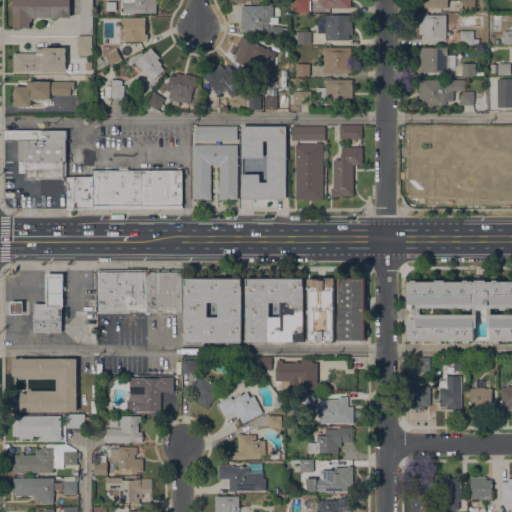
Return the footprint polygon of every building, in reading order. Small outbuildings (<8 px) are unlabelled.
[(70,0),(70,17),(57,17),(32,17),(32,21),(29,21),(30,27),(24,27),(24,26),(18,26),(18,27),(15,27),(15,26),(13,26),(13,9),(12,9),(12,4),(13,4),(13,0),(70,0)] [(80,0),(92,0),(92,34),(80,34),(80,0)] [(123,12),(123,0),(156,0),(156,12),(123,12)] [(295,0),(309,0),(309,11),(295,12),(295,0)] [(475,0),(475,11),(461,11),(461,0),(475,0)] [(241,5),(272,5),(272,17),(278,17),(278,23),(268,23),(268,27),(262,26),(262,29),(241,29),(241,5)] [(325,16),(325,14),(352,14),(352,34),(349,34),(349,39),(325,39),(324,16),(325,16)] [(421,39),(421,33),(418,33),(418,14),(445,14),(445,39),(421,39)] [(124,39),(123,39),(123,36),(124,36),(124,34),(124,27),(123,27),(123,17),(145,18),(145,34),(147,34),(147,40),(124,40),(124,39)] [(271,24),(284,26),(284,27),(288,28),(288,39),(283,38),(282,39),(269,37),(271,24)] [(511,44),(498,44),(498,37),(503,37),(503,25),(511,25),(511,44)] [(473,30),(473,38),(479,38),(479,43),(473,43),(473,44),(459,44),(460,30),(473,30)] [(297,31),(311,31),(311,43),(297,43),(297,31)] [(77,35),(91,35),(91,55),(77,55),(77,35)] [(237,55),(233,53),(237,46),(236,45),(241,36),(261,45),(257,54),(264,57),(257,71),(235,60),(237,55)] [(113,43),(121,59),(110,65),(102,49),(113,43)] [(323,46),(350,46),(351,72),(323,72),(323,46)] [(66,71),(43,72),(43,70),(13,71),(13,52),(36,52),(36,47),(66,47),(66,71)] [(150,47),(159,57),(157,59),(161,63),(160,65),(164,69),(152,79),(143,70),(135,61),(150,47)] [(419,71),(419,62),(420,62),(420,61),(418,61),(418,56),(420,56),(420,47),(447,47),(447,54),(447,71),(419,71)] [(296,63),(309,63),(309,76),(296,76),(296,63)] [(475,63),(475,67),(477,67),(477,73),(475,73),(475,75),(462,75),(461,63),(475,63)] [(510,74),(497,74),(497,63),(510,63),(510,74)] [(207,100),(206,95),(204,95),(202,80),(208,80),(205,77),(215,69),(214,69),(221,64),(225,69),(228,66),(244,87),(245,87),(232,97),(225,88),(217,94),(219,99),(207,100)] [(165,90),(170,74),(175,76),(176,72),(184,74),(184,73),(196,76),(189,103),(179,100),(177,106),(171,104),(172,99),(168,97),(170,91),(165,90)] [(316,87),(325,87),(325,79),(352,79),(352,97),(349,97),(349,104),(325,104),(325,103),(316,103),(316,87)] [(419,79),(453,79),(453,100),(444,100),(444,104),(421,104),(421,98),(418,98),(419,79)] [(111,80),(121,80),(121,85),(124,85),(123,98),(111,97),(111,80)] [(15,86),(27,86),(27,81),(29,81),(74,81),(74,89),(70,89),(70,94),(50,94),(50,99),(31,99),(31,106),(14,106),(14,104),(13,104),(13,101),(14,101),(14,98),(13,98),(12,96),(12,92),(13,90),(14,90),(14,87),(15,87),(15,86)] [(264,95),(269,95),(269,88),(276,88),(276,95),(277,95),(277,108),(265,108),(264,95)] [(293,91),(297,91),(297,90),(311,90),(311,104),(297,104),(297,103),(293,103),(293,91)] [(155,92),(165,98),(157,110),(148,103),(146,102),(153,91),(155,92)] [(473,104),(459,104),(459,98),(460,98),(460,91),(473,91),(473,104)] [(511,93),(511,106),(488,106),(488,93),(511,93)] [(259,95),(260,108),(249,108),(249,96),(257,95),(259,95)] [(339,124),(362,124),(361,138),(344,138),(344,140),(340,140),(340,138),(339,138),(339,124)] [(419,124),(471,125),(471,129),(486,129),(486,145),(472,145),(472,141),(470,141),(470,138),(465,138),(465,143),(466,143),(466,147),(482,147),(482,161),(484,161),(484,163),(482,163),(482,167),(484,167),(484,170),(482,170),(482,183),(485,183),(485,186),(483,186),(483,197),(462,197),(462,183),(465,183),(465,169),(462,169),(462,163),(465,163),(465,160),(431,160),(431,163),(433,163),(433,169),(431,169),(431,181),(433,181),(433,184),(435,184),(435,191),(433,191),(433,198),(412,198),(412,189),(410,189),(410,183),(413,183),(413,170),(411,170),(411,161),(413,161),(413,147),(429,147),(429,143),(430,143),(430,138),(418,138),(419,124)] [(195,140),(195,125),(237,125),(237,140),(195,140)] [(286,199),(241,199),(241,173),(259,173),(259,182),(266,182),(267,140),(263,140),(263,157),(241,157),(241,125),(286,125),(286,199)] [(291,126),(324,125),(324,139),(292,139),(291,126)] [(511,139),(494,139),(494,126),(511,126),(511,139)] [(18,140),(18,139),(14,139),(7,139),(7,138),(5,138),(5,129),(66,130),(66,139),(66,140),(18,140)] [(65,176),(63,176),(63,178),(38,177),(38,179),(24,179),(24,172),(18,172),(18,140),(66,140),(65,176)] [(511,175),(511,196),(505,196),(505,198),(500,198),(500,196),(494,196),(494,191),(492,191),(492,188),(494,188),(494,173),(496,173),(496,170),(495,170),(495,167),(496,167),(496,160),(498,160),(498,155),(497,155),(497,152),(498,152),(498,145),(501,145),(501,142),(505,142),(505,145),(511,145),(511,175)] [(295,143),(314,143),(322,143),(322,199),(303,199),(303,198),(296,198),(295,143)] [(193,144),(237,144),(237,198),(225,198),(225,199),(219,199),(219,192),(219,164),(210,164),(210,192),(211,192),(211,199),(204,199),(193,199),(193,144)] [(331,196),(331,188),(333,188),(333,159),(340,159),(340,154),(341,154),(341,146),(362,146),(362,164),(353,164),(353,194),(349,194),(349,195),(344,195),(344,194),(343,194),(343,196),(331,196)] [(180,169),(180,207),(92,207),(91,175),(91,169),(180,169)] [(92,207),(65,207),(65,176),(91,175),(92,207)] [(146,270),(181,270),(182,311),(149,311),(149,314),(146,314),(146,311),(97,312),(97,270),(146,270)] [(34,303),(46,303),(46,273),(63,273),(63,306),(61,306),(62,332),(34,332),(34,303)] [(186,343),(186,341),(184,341),(184,277),(193,277),(193,276),(201,276),(201,277),(203,277),(203,276),(212,276),(212,277),(224,277),(224,276),(232,276),(232,277),(242,277),(242,341),(239,341),(239,342),(224,342),(224,341),(222,341),(222,342),(215,342),(215,341),(201,341),(201,343),(186,343)] [(265,343),(265,341),(263,341),(263,343),(248,343),(248,341),(246,341),(246,277),(255,277),(263,277),(277,277),(277,276),(284,276),(284,277),(286,277),(286,276),(295,276),(295,277),(303,277),(304,341),(302,341),(302,342),(287,342),(287,341),(273,341),(273,343),(265,343)] [(308,313),(308,310),(308,289),(307,278),(316,278),(319,278),(319,279),(322,279),(322,278),(325,278),(325,277),(334,277),(334,289),(333,289),(333,306),(334,306),(334,309),(333,309),(333,340),(332,340),(332,343),(325,343),(325,340),(317,340),(317,343),(310,343),(310,340),(308,340),(308,313)] [(339,287),(338,287),(338,277),(365,277),(365,340),(339,340),(339,287)] [(511,340),(499,340),(499,342),(494,342),(494,340),(470,340),(470,343),(465,343),(465,340),(455,340),(455,343),(450,343),(450,340),(442,340),(442,342),(437,342),(437,340),(417,340),(417,342),(411,343),(411,340),(408,340),(407,323),(406,323),(406,317),(407,317),(407,304),(406,304),(406,298),(407,298),(407,281),(411,281),(411,280),(416,280),(416,281),(435,281),(435,280),(445,280),(445,281),(463,281),(463,280),(468,280),(468,281),(474,281),(474,280),(486,280),(486,281),(492,281),(492,280),(497,280),(497,281),(511,281),(511,340)] [(10,313),(10,301),(22,301),(23,313),(10,313)] [(271,357),(271,369),(259,369),(259,366),(256,366),(249,357),(271,357)] [(418,357),(430,357),(430,370),(418,370),(418,357)] [(466,357),(466,370),(454,370),(454,357),(466,357)] [(497,370),(484,370),(484,357),(496,357),(497,370)] [(22,411),(22,393),(27,393),(27,390),(56,390),(56,378),(19,378),(19,376),(13,376),(13,372),(12,372),(12,360),(13,360),(13,358),(77,358),(77,411),(22,411)] [(277,359),(282,359),(282,362),(294,362),(295,360),(298,360),(299,362),(301,362),(301,358),(312,358),(312,362),(317,362),(317,388),(281,388),(281,382),(275,382),(275,379),(274,379),(274,376),(275,376),(275,372),(274,372),(274,370),(275,370),(275,367),(277,367),(277,359)] [(182,373),(182,359),(194,359),(194,366),(199,366),(199,371),(194,371),(194,373),(182,373)] [(194,398),(197,393),(189,388),(194,381),(196,383),(201,375),(220,388),(209,405),(210,405),(208,408),(194,398)] [(161,391),(161,411),(139,411),(139,391),(130,391),(130,378),(159,378),(159,376),(173,376),(173,391),(161,391)] [(461,376),(461,409),(446,409),(446,406),(439,406),(439,387),(439,380),(446,380),(446,376),(461,376)] [(492,411),(477,411),(477,407),(470,407),(470,388),(475,388),(475,380),(484,380),(484,388),(492,388),(492,411)] [(430,405),(424,405),(424,408),(415,408),(415,405),(409,406),(408,386),(425,386),(425,385),(428,385),(428,386),(430,386),(430,405)] [(511,409),(508,409),(508,406),(501,406),(501,387),(511,387),(511,409)] [(243,422),(240,416),(237,417),(234,411),(224,416),(217,403),(230,396),(232,399),(247,391),(250,397),(254,395),(262,412),(243,422)] [(301,403),(301,392),(314,392),(314,403),(301,403)] [(320,400),(324,400),(324,399),(338,399),(338,396),(347,396),(347,406),(353,406),(353,423),(349,423),(349,422),(320,422),(320,400)] [(13,435),(13,417),(19,417),(19,414),(61,415),(61,425),(66,426),(66,444),(41,443),(41,436),(33,435),(33,438),(19,438),(19,435),(13,435)] [(66,414),(84,414),(85,427),(66,427),(66,414)] [(104,428),(121,428),(121,427),(110,427),(110,418),(121,418),(121,415),(138,415),(138,432),(142,432),(142,435),(143,435),(143,438),(142,438),(142,441),(129,441),(129,442),(104,442),(104,428)] [(268,415),(281,415),(281,427),(268,427),(268,415)] [(308,442),(317,442),(317,435),(325,435),(325,429),(338,429),(338,427),(352,427),(352,441),(341,441),(341,447),(338,447),(338,452),(308,452),(308,442)] [(231,451),(238,451),(237,433),(243,433),(243,434),(255,434),(256,440),(264,439),(266,457),(232,459),(231,451)] [(25,471),(25,475),(14,475),(14,472),(13,472),(13,469),(12,469),(12,465),(13,465),(13,462),(14,462),(14,457),(15,457),(15,454),(20,454),(20,452),(23,452),(23,454),(36,454),(36,448),(41,448),(41,446),(54,446),(53,472),(25,471)] [(133,471),(133,468),(118,468),(118,460),(111,460),(111,458),(110,458),(110,456),(108,456),(108,449),(110,449),(110,448),(118,448),(118,446),(137,446),(137,453),(135,453),(135,458),(143,458),(143,471),(133,471)] [(63,450),(77,450),(76,464),(63,464),(63,450)] [(94,475),(94,461),(98,461),(98,455),(105,455),(106,461),(107,461),(107,474),(94,475)] [(299,471),(299,460),(313,460),(313,471),(299,471)] [(248,466),(248,471),(262,471),(262,478),(265,478),(265,490),(235,490),(235,491),(229,491),(229,478),(219,478),(219,465),(233,465),(233,466),(245,466),(248,466)] [(323,469),(334,469),(334,467),(347,467),(347,465),(352,465),(352,485),(347,485),(347,490),(308,490),(308,488),(307,488),(307,482),(306,482),(306,477),(316,478),(316,479),(318,479),(318,471),(323,471),(323,469)] [(43,503),(43,501),(35,501),(35,495),(21,495),(21,496),(16,496),(16,495),(13,495),(13,477),(21,477),(21,476),(24,476),(24,477),(53,477),(53,481),(63,481),(63,480),(77,480),(77,494),(63,494),(63,491),(53,491),(53,503),(43,503)] [(470,476),(485,476),(485,479),(492,479),(491,499),(470,498),(470,476)] [(142,492),(142,497),(139,497),(139,504),(132,504),(132,502),(116,502),(116,494),(113,494),(113,488),(106,488),(106,477),(122,477),(122,479),(134,479),(140,479),(140,478),(151,478),(151,482),(152,482),(152,492),(142,492)] [(449,508),(449,510),(443,510),(443,508),(439,508),(439,477),(454,477),(454,480),(461,480),(461,500),(459,500),(458,508),(449,508)] [(502,500),(502,481),(508,481),(508,478),(511,478),(511,508),(506,508),(504,504),(502,503),(502,500)] [(410,511),(410,493),(432,493),(432,511),(410,511)] [(215,511),(215,495),(219,495),(219,496),(238,495),(239,506),(248,506),(248,511),(215,511)] [(317,511),(317,500),(339,499),(339,497),(352,497),(352,510),(340,510),(340,511),(317,511)]
